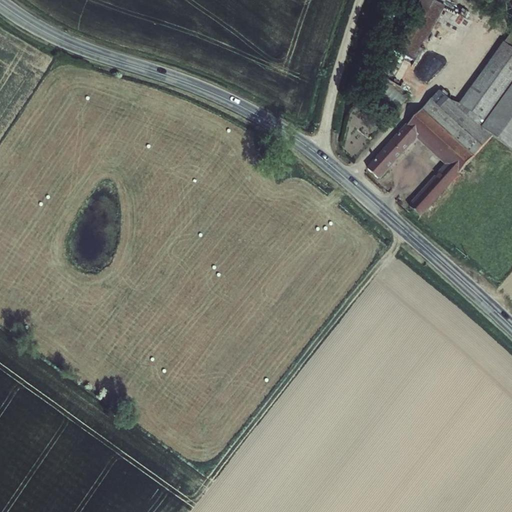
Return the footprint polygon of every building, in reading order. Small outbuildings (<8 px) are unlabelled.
[(449,1),(446,0),(419,0),(385,71),(407,83),(449,1)] [(483,123),(484,122),(511,82),(511,33),(466,101),(461,107),(483,123)] [(511,82),(484,122),(498,132),(503,135),(511,123),(511,82)] [(402,96),(392,83),(381,91),(392,104),(402,96)] [(445,84),(375,165),(385,175),(424,132),(455,161),(418,206),(426,213),(432,207),(466,169),(498,132),(484,122),(483,123),(461,107),(466,101),(456,94),(445,84)] [(511,123),(503,135),(511,140),(511,123)]
